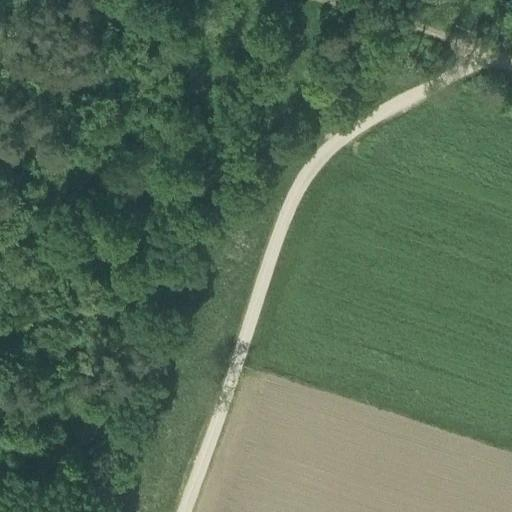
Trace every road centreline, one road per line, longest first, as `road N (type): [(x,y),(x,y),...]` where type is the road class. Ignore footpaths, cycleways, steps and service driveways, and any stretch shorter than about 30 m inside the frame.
road 1 (track): [(511,64),(486,56),(341,141),(308,176),(273,250),(183,511)]
road 2 (track): [(486,56),(329,0)]
